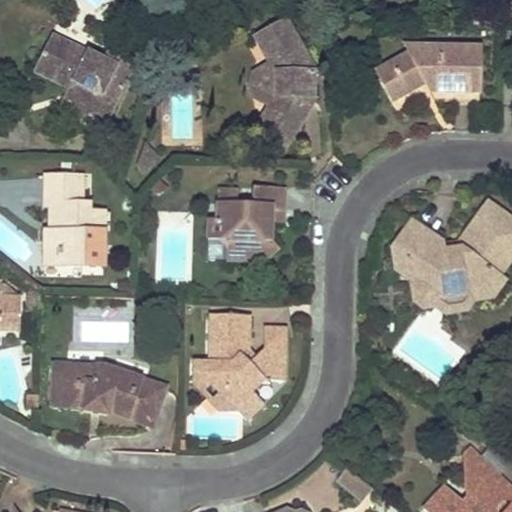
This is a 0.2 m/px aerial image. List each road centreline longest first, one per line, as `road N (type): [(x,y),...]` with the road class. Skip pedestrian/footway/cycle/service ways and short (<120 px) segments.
road 1 (residential): [(158,489),(248,477),(314,430),(335,391),(347,229),(374,187),(447,156),(511,156)]
road 2 (residential): [(158,489),(87,479),(0,447)]
